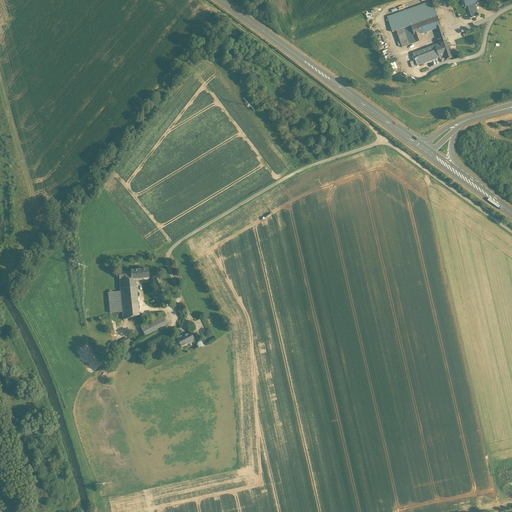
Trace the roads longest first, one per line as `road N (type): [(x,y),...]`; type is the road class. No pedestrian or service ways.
road 1 (track): [(99,511),(70,419),(73,396),(102,363),(177,320),(165,257),(176,242),(296,171),(383,139),(511,231)]
road 2 (track): [(8,288),(8,274),(46,221),(45,202),(75,186),(213,9),(383,139)]
road 3 (primary): [(219,0),(420,146)]
